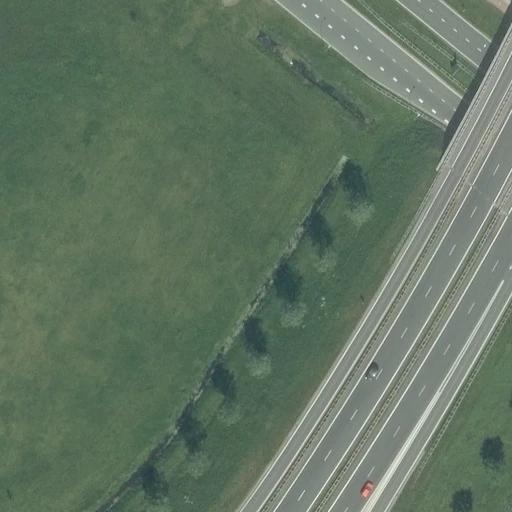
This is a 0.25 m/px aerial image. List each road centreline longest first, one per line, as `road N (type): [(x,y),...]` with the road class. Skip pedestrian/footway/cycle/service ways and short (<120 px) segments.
road 1 (trunk): [(511,64),(461,172),(246,511)]
road 2 (trunk): [(511,132),(350,416),(284,511)]
road 3 (trunk): [(340,511),(511,231)]
road 4 (trunk): [(378,511),(492,308),(511,244)]
road 5 (trunk): [(319,0),(511,159)]
road 6 (trunk): [(511,78),(416,0)]
